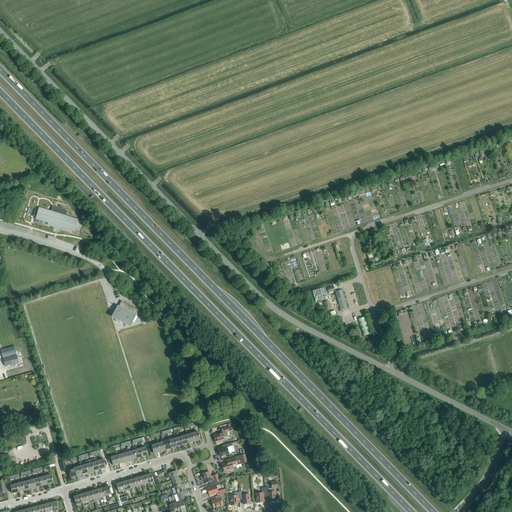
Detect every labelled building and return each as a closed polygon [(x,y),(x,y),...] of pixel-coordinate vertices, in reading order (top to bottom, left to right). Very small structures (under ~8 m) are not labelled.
[(473,153),(463,156),(469,178),(474,176),(472,171),(475,171),(472,161),(475,160),(473,153)] [(416,205),(426,203),(422,188),(418,189),(419,195),(418,196),(419,198),(414,199),(416,205)] [(336,225),(338,231),(374,220),(374,217),(372,213),(372,212),(377,212),(374,201),(374,200),(348,200),(352,213),(347,214),(347,219),(342,218),(342,219),(342,222),(340,222),(342,226),(341,226),(338,226),(338,222),(337,222),(336,225)] [(61,229),(62,227),(66,216),(67,211),(53,207),(52,211),(48,223),(47,225),(61,229)] [(48,223),(52,211),(39,208),(36,219),(48,223)] [(75,231),(78,219),(69,217),(66,228),(75,231)] [(437,287),(470,277),(463,253),(457,255),(457,252),(455,253),(455,254),(446,256),(445,251),(441,252),(441,253),(435,255),(440,272),(435,274),(437,281),(432,282),(432,284),(436,283),(437,287)] [(326,293),(334,290),(332,285),(312,291),(316,303),(328,299),(326,293)] [(342,291),(336,292),(341,306),(346,305),(342,291)] [(446,299),(446,296),(438,297),(439,305),(442,304),(441,300),(446,299)] [(130,326),(138,310),(121,301),(113,317),(130,326)] [(370,334),(365,317),(357,319),(363,336),(370,334)] [(422,337),(427,336),(426,330),(430,329),(428,322),(419,325),(422,337)] [(404,326),(401,327),(405,342),(416,340),(413,326),(404,329),(404,326)] [(5,366),(19,363),(14,346),(1,350),(5,366)] [(224,429),(221,429),(222,433),(223,433),(227,432),(233,430),(231,426),(230,422),(226,423),(223,424),(224,429)] [(194,441),(192,433),(189,434),(189,431),(185,432),(186,435),(189,443),(194,441)] [(200,440),(198,431),(192,433),(194,441),(200,440)] [(222,433),(213,436),(215,442),(218,441),(218,442),(222,441),(222,440),(225,439),(224,437),(228,436),(227,432),(223,433),(222,433)] [(186,435),(180,437),(183,445),(189,443),(186,435)] [(183,445),(180,437),(175,438),(177,447),(183,445)] [(171,448),(169,440),(167,441),(166,438),(163,440),(163,442),(166,450),(171,448)] [(177,447),(175,438),(169,440),(171,448),(177,447)] [(166,450),(163,442),(160,442),(160,440),(157,441),(157,443),(160,452),(166,450)] [(223,448),(217,450),(219,456),(222,455),(222,456),(226,454),(232,452),(230,446),(233,446),(232,442),(229,443),(222,445),(223,448)] [(160,452),(157,443),(151,445),(154,453),(160,452)] [(142,457),(140,449),(137,449),(136,447),(133,448),(134,450),(136,458),(142,457)] [(148,455),(146,447),(140,449),(142,457),(148,455)] [(134,450),(131,451),(130,448),(127,449),(131,460),(136,458),(134,450)] [(131,460),(127,449),(122,451),(122,454),(125,462),(131,460)] [(122,454),(120,454),(119,452),(116,453),(117,455),(119,464),(125,462),(122,454)] [(117,455),(114,456),(113,454),(111,455),(111,457),(113,465),(119,464),(117,455)] [(245,454),(235,457),(226,460),(227,464),(222,465),(224,471),(227,470),(227,471),(231,470),(230,469),(236,467),(236,465),(247,462),(245,454)] [(106,468),(103,459),(97,461),(100,469),(106,468)] [(100,469),(97,461),(93,462),(93,460),(91,461),(91,463),(94,471),(100,469)] [(94,471),(91,463),(86,464),(88,473),(94,471)] [(88,473),(86,464),(80,466),(82,474),(88,473)] [(82,474),(80,466),(77,467),(77,465),(74,466),(74,468),(77,476),(82,474)] [(74,468),(72,468),(71,466),(68,467),(71,478),(77,476),(74,468)] [(177,471),(176,471),(169,473),(172,480),(178,478),(177,474),(178,474),(177,471)] [(208,471),(202,473),(204,476),(201,477),(202,481),(205,480),(206,483),(211,481),(212,484),(219,481),(216,474),(210,477),(208,471)] [(154,482),(151,473),(145,475),(148,483),(154,482)] [(53,483),(51,475),(45,476),(48,484),(53,483)] [(148,483),(145,475),(139,477),(142,485),(143,488),(145,487),(144,484),(148,483)] [(48,484),(45,476),(40,478),(42,486),(48,484)] [(142,485),(139,477),(134,479),(136,487),(137,490),(140,489),(140,486),(142,485)] [(179,477),(178,478),(172,480),(174,487),(181,485),(179,481),(180,480),(179,477)] [(42,486),(40,478),(34,479),(36,487),(42,486)] [(36,487),(34,479),(28,481),(30,489),(36,487)] [(136,487),(134,479),(128,480),(130,488),(132,493),(135,492),(134,488),(136,487)] [(130,488),(128,480),(122,482),(125,490),(130,488)] [(30,489),(28,481),(22,482),(24,491),(30,489)] [(220,485),(219,482),(219,481),(212,484),(211,484),(212,487),(207,489),(209,495),(212,494),(212,495),(216,493),(215,493),(219,492),(218,491),(217,486),(220,485)] [(275,494),(274,491),(274,489),(278,488),(277,481),(271,481),(272,488),(268,488),(268,487),(265,487),(266,497),(269,497),(269,502),(276,501),(275,499),(278,499),(279,498),(278,494),(277,493),(275,494)] [(24,491),(22,482),(16,484),(19,492),(24,491)] [(125,490),(122,482),(116,484),(119,492),(120,495),(126,493),(125,490)] [(19,492),(16,484),(10,485),(13,494),(19,492)] [(182,484),(181,485),(174,487),(177,494),(183,492),(183,491),(182,488),(183,487),(182,484)] [(111,494),(109,486),(103,488),(105,496),(107,502),(110,501),(109,495),(111,494)] [(266,497),(265,487),(261,488),(262,492),(256,493),(256,496),(256,500),(257,500),(257,503),(263,503),(263,497),(266,497)] [(105,496),(103,488),(97,490),(99,498),(100,501),(104,500),(103,497),(105,496)] [(99,498),(97,490),(91,491),(94,500),(94,502),(97,501),(96,499),(99,498)] [(239,492),(239,491),(239,490),(234,490),(234,492),(234,495),(230,495),(231,499),(230,499),(230,503),(231,503),(231,506),(237,505),(237,498),(240,498),(239,492)] [(94,500),(91,491),(86,493),(88,501),(94,500)] [(184,491),(183,491),(183,492),(177,494),(179,501),(181,500),(184,499),(186,499),(184,494),(185,494),(184,491)] [(242,491),(239,491),(239,492),(240,498),(243,498),(244,505),(250,504),(249,501),(250,501),(250,497),(249,497),(249,494),(243,494),(243,491),(242,491)] [(88,501),(86,493),(80,495),(82,503),(88,501)] [(221,498),(224,497),(224,495),(223,494),(220,495),(215,497),(216,500),(211,502),(213,507),(215,506),(216,508),(217,509),(220,508),(221,507),(220,505),(223,504),(221,498)] [(82,503),(80,495),(74,496),(76,505),(82,503)] [(58,510),(56,501),(50,503),(52,511),(55,511),(55,510),(58,510)] [(52,511),(50,503),(44,504),(46,511),(49,511),(52,511)] [(174,511),(175,511),(174,511),(174,509),(172,503),(169,504),(170,508),(167,509),(166,507),(163,508),(164,511),(174,511)]
